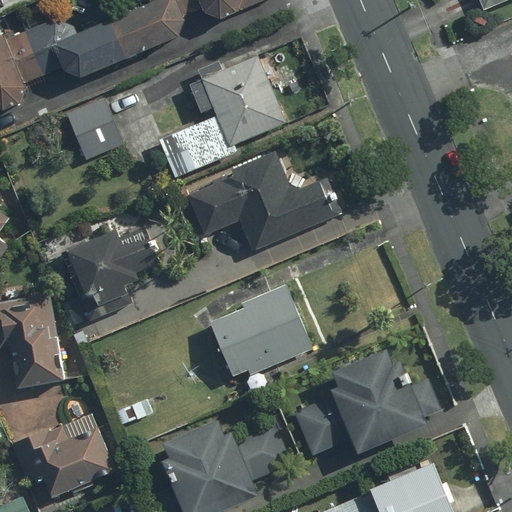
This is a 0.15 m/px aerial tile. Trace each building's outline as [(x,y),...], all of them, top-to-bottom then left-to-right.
[(241,0),(150,0),(152,3),(62,42),(54,20),(0,40),(0,108),(3,110),(20,101),(26,87),(24,80),(62,66),(66,72),(80,79),(177,35),(185,17),(202,8),(222,19),(237,12),(241,0)] [(240,150),(237,140),(285,122),(259,57),(201,79),(217,120),(159,141),(172,176),(240,150)] [(108,97),(67,116),(88,162),(129,143),(108,97)] [(205,232),(241,218),(254,249),(331,217),(316,181),(298,189),(284,155),(189,194),(205,232)] [(0,260),(10,248),(0,239),(0,235),(13,220),(0,209),(0,260)] [(62,252),(80,296),(92,291),(99,307),(124,296),(121,288),(140,280),(136,271),(159,262),(145,228),(118,239),(115,230),(62,252)] [(249,368),(252,374),(313,347),(287,286),(207,320),(232,376),(249,368)] [(51,295),(0,302),(0,351),(10,350),(16,388),(64,381),(51,295)] [(340,393),(295,412),(313,455),(350,439),(357,454),(427,425),(424,417),(442,410),(429,378),(411,386),(403,368),(395,372),(385,349),(332,372),(340,393)] [(124,410),(130,426),(155,417),(149,401),(124,410)] [(275,421),(234,439),(230,431),(222,435),(215,420),(162,442),(168,459),(160,462),(170,486),(154,493),(162,511),(218,511),(259,495),(252,480),(293,463),(275,421)] [(98,430),(70,441),(62,422),(13,443),(29,481),(44,475),(54,497),(116,470),(98,430)] [(453,511),(433,465),(323,511),(453,511)] [(30,511),(22,493),(0,502),(0,511),(30,511)]
